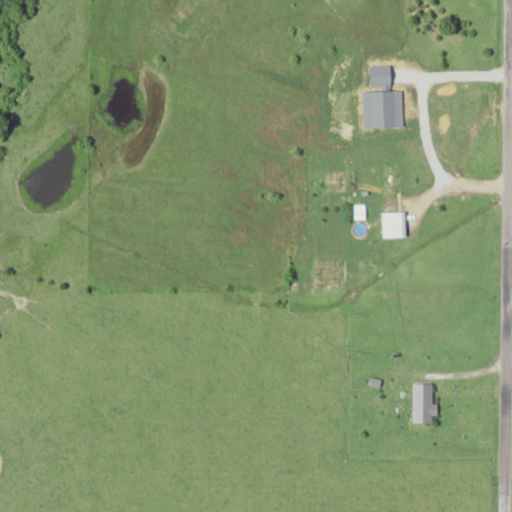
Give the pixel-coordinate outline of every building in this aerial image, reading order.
[(434,131),(393,132),(393,152),(421,151),(422,179),(435,179),(434,131)] [(286,167),(303,167),(303,150),(286,150),(286,167)] [(276,164),(261,164),(261,188),(276,188),(276,164)] [(383,190),(383,237),(402,237),(402,190),(383,190)] [(314,254),(314,290),(343,290),(343,254),(314,254)] [(434,381),(414,381),(414,412),(434,412),(434,381)]
